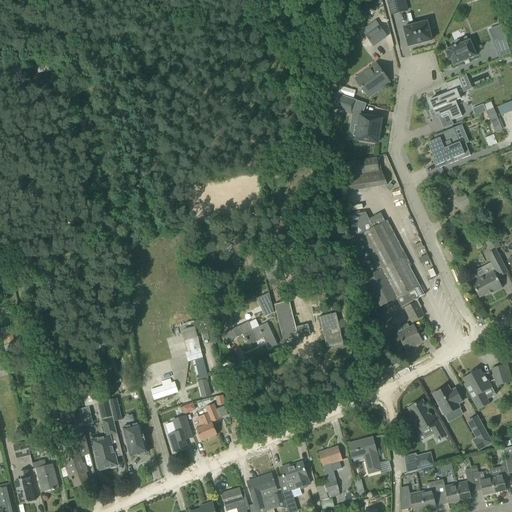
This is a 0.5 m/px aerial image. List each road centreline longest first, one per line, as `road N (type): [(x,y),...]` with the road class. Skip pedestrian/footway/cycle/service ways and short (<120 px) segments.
road 1 (residential): [(108,511),(384,390)]
road 2 (residential): [(478,339),(395,153),(412,61)]
